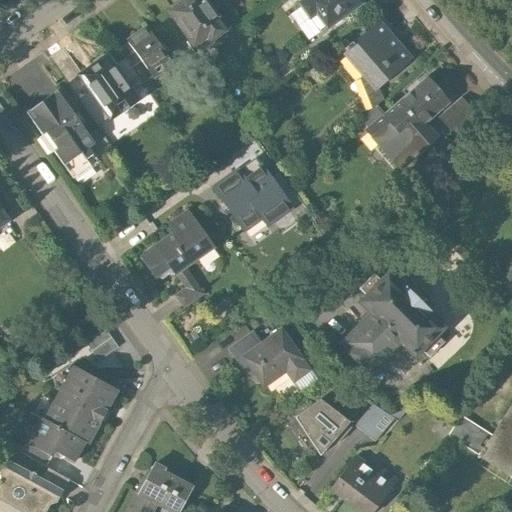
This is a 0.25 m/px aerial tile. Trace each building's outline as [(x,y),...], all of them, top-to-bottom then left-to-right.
[(183,0),(165,14),(193,51),(196,49),(198,53),(224,34),(214,20),(217,17),(204,0),(183,0)] [(302,0),(325,33),(364,6),(359,0),(302,0)] [(412,57),(378,20),(340,54),(374,91),(412,57)] [(172,64),(147,28),(126,42),(139,60),(151,78),(172,64)] [(128,68),(139,60),(126,42),(116,50),(123,60),(128,68)] [(129,92),(124,85),(112,67),(105,57),(74,78),(99,113),(129,92)] [(123,60),(112,67),(124,85),(135,78),(128,68),(123,60)] [(426,79),(382,116),(405,142),(437,115),(449,105),(426,79)] [(95,145),(57,93),(28,114),(66,167),(82,156),(86,161),(93,157),(88,150),(95,145)] [(449,105),(437,115),(451,131),(473,113),(459,96),(449,105)] [(236,168),(210,187),(241,231),(257,220),(263,228),(289,209),(258,165),(242,176),(236,168)] [(0,229),(9,224),(0,210),(0,229)] [(213,247),(188,210),(169,222),(176,232),(155,246),(170,268),(174,274),(184,267),(213,247)] [(170,268),(155,246),(138,258),(153,280),(170,268)] [(184,267),(174,274),(184,289),(175,295),(182,306),(201,293),(184,267)] [(444,327),(389,273),(360,302),(373,315),(345,344),(373,372),(401,344),(415,357),(444,327)] [(243,358),(259,346),(244,326),(236,332),(244,342),(221,358),(228,368),(243,358)] [(118,350),(104,330),(85,343),(99,363),(118,350)] [(259,346),(243,358),(265,388),(286,373),(294,384),(312,372),(282,330),(259,346)] [(75,368),(46,420),(85,441),(89,443),(118,391),(75,368)] [(320,458),(349,423),(320,400),(294,419),(320,458)] [(356,423),(377,440),(395,418),(374,401),(356,423)] [(511,407),(493,437),(480,457),(479,459),(511,481),(511,479),(511,407)] [(449,436),(480,457),(493,437),(461,416),(449,436)] [(75,460),(85,441),(46,420),(41,417),(27,442),(50,455),(56,458),(60,451),(75,460)] [(44,466),(50,455),(27,442),(21,453),(44,466)] [(377,475),(356,459),(331,492),(356,511),(376,511),(398,484),(380,471),(377,475)] [(0,508),(7,511),(46,511),(50,505),(56,504),(62,492),(5,461),(0,471),(0,508)] [(178,511),(191,488),(152,467),(137,496),(159,508),(166,511),(178,511)] [(156,511),(159,508),(137,496),(127,511),(156,511)]
